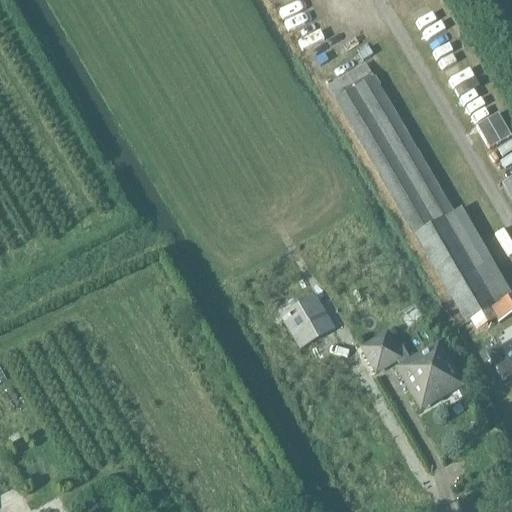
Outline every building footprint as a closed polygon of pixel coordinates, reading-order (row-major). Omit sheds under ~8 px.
[(406,18),(417,35),(432,25),(422,8),(406,18)] [(367,66),(327,90),(466,326),(470,323),(476,334),(496,321),(498,325),(511,317),(511,298),(511,299),(491,265),(492,264),(461,210),(455,214),(367,66)] [(511,180),(502,187),(511,202),(511,180)] [(299,306),(279,317),(300,352),(319,341),(299,306)] [(377,374),(395,363),(399,370),(421,408),(460,385),(438,347),(411,363),(402,347),(394,352),(385,336),(362,351),(377,374)] [(500,346),(486,354),(503,382),(511,376),(511,344),(502,350),(500,346)]
